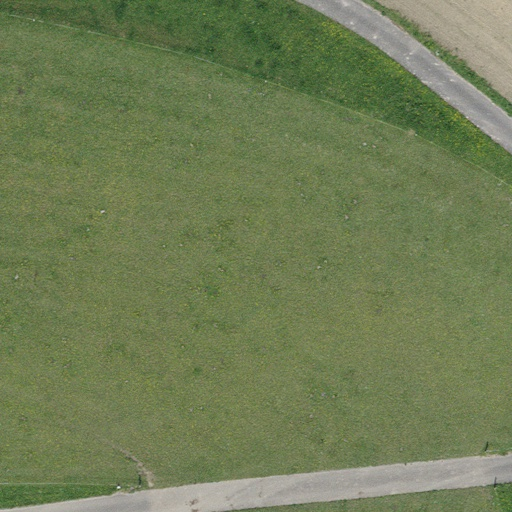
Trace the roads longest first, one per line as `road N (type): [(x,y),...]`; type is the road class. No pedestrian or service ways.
road 1 (track): [(110,511),(511,465)]
road 2 (track): [(511,140),(445,75),(280,0)]
